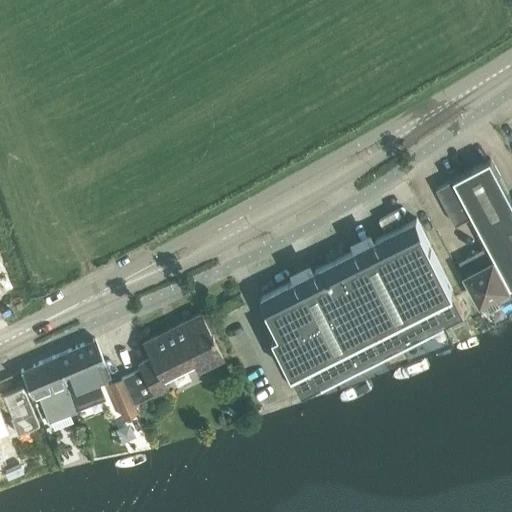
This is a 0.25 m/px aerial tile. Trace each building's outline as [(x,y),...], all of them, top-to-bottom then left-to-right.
[(435,187),(454,224),(472,215),(509,285),(511,283),(511,202),(489,158),(435,187)] [(259,296),(277,331),(271,335),(301,393),(462,312),(415,218),(395,228),(274,289),(259,296)] [(458,260),(482,306),(498,298),(500,303),(511,297),(484,246),(458,260)] [(139,368),(121,377),(133,401),(165,385),(160,376),(191,360),(196,370),(221,357),(199,312),(141,341),(149,356),(136,363),(139,368)] [(92,338),(53,354),(75,409),(104,397),(96,378),(107,373),(92,338)] [(22,367),(19,369),(30,396),(36,393),(47,420),(75,409),(53,354),(31,363),(22,367)] [(121,377),(106,385),(123,418),(136,411),(131,402),(133,401),(121,377)] [(23,384),(0,393),(17,433),(40,423),(23,384)]
